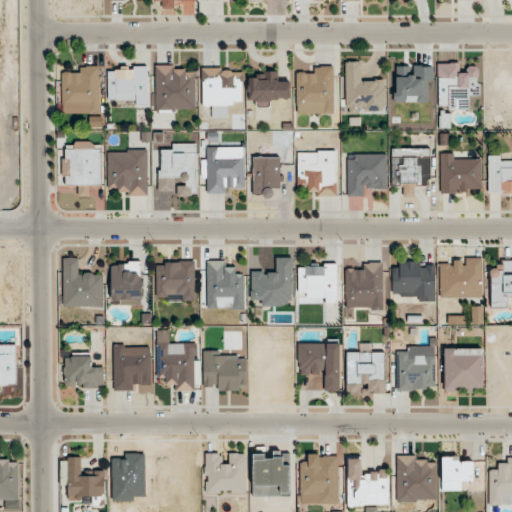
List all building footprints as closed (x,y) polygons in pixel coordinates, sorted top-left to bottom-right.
[(152,0),(153,1),(163,0),(163,8),(175,8),(175,0),(152,0)] [(345,62),(345,111),(385,111),(385,81),(364,81),(364,62),(345,62)] [(154,65),(154,110),(195,110),(195,74),(185,74),(185,65),(154,65)] [(100,114),(100,66),(79,66),(79,74),(61,74),(61,114),(100,114)] [(147,67),(108,67),(108,104),(147,104),(147,67)] [(201,106),(242,106),(242,67),(201,67),(201,106)] [(333,69),(296,69),(296,114),(333,114),(333,69)] [(279,81),(280,71),(257,71),(257,80),(248,80),(247,102),(290,103),(291,81),(279,81)] [(62,151),(62,187),(78,187),(78,196),(91,196),(91,186),(102,186),(102,150),(93,150),(93,141),(72,141),(72,151),(62,151)] [(197,144),(169,144),(169,152),(157,152),(157,195),(197,195),(197,144)] [(243,147),(203,147),(203,193),(243,193),(243,147)] [(401,197),(415,197),(415,187),(431,187),(430,148),(391,148),(391,187),(401,187),(401,197)] [(147,149),(107,149),(107,185),(116,185),(116,196),(147,196),(147,149)] [(336,196),(336,151),(297,151),(297,187),(307,187),(307,196),(336,196)] [(347,196),(366,196),(366,187),(387,187),(387,153),(347,153),(347,196)] [(440,194),(481,194),(481,159),(462,159),(462,153),(440,153),(440,194)] [(488,194),(511,194),(511,157),(488,158),(488,194)] [(63,307),(103,307),(103,273),(82,273),(82,258),(63,258),(63,307)] [(483,258),(440,258),(440,297),(483,297),(483,258)] [(195,301),(195,260),(155,260),(155,301),(195,301)] [(207,309),(243,309),(243,271),(225,271),(225,260),(207,260),(207,309)] [(511,295),(511,260),(500,260),(500,269),(490,269),(490,307),(509,307),(509,296),(511,295)] [(110,305),(141,305),(141,262),(110,262),(110,305)] [(383,262),(355,262),(355,270),(345,270),(345,310),(383,310),(383,262)] [(391,262),(391,292),(412,292),(412,301),(435,301),(435,262),(391,262)] [(298,264),(298,293),(309,293),(309,303),(338,303),(338,264),(298,264)] [(472,325),(483,325),(483,306),(472,306),(472,325)] [(341,392),(340,340),(297,340),(297,373),(321,373),(321,393),(341,392)] [(157,382),(174,382),(175,391),(196,391),(195,341),(156,341),(157,382)] [(113,391),(133,391),(133,381),(151,381),(151,344),(113,344),(113,391)] [(0,345),(0,389),(16,390),(16,345),(0,345)] [(483,348),(443,348),(443,390),(483,390),(483,348)] [(202,390),(238,390),(238,382),(245,382),(245,360),(237,360),(237,351),(202,351),(202,390)] [(385,351),(346,351),(346,396),(385,396),(385,351)] [(64,388),(103,388),(103,366),(93,366),(93,353),(64,353),(64,388)] [(204,494),(247,494),(247,453),(204,453),(204,494)] [(300,505),(338,505),(338,454),(308,454),(308,464),(300,464),(300,505)] [(396,502),(437,502),(437,464),(427,464),(427,455),(396,455),(396,502)] [(473,482),(473,456),(441,456),(441,482),(473,482)] [(511,456),(507,456),(507,466),(489,466),(489,506),(511,506),(511,456)] [(67,457),(67,499),(89,499),(89,505),(105,505),(105,468),(85,468),(85,457),(67,457)] [(347,457),(347,507),(389,506),(389,470),(365,470),(365,457),(347,457)]
